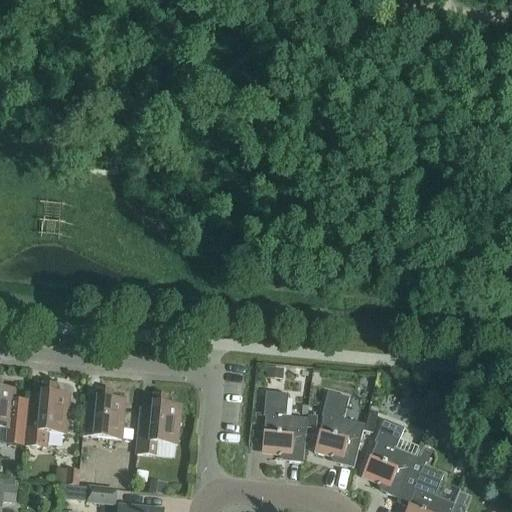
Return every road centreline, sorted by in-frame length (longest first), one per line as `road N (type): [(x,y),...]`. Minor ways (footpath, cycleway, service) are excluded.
road 1 (residential): [(0,361),(210,375),(202,510)]
road 2 (residential): [(337,511),(319,498),(237,494),(202,510)]
